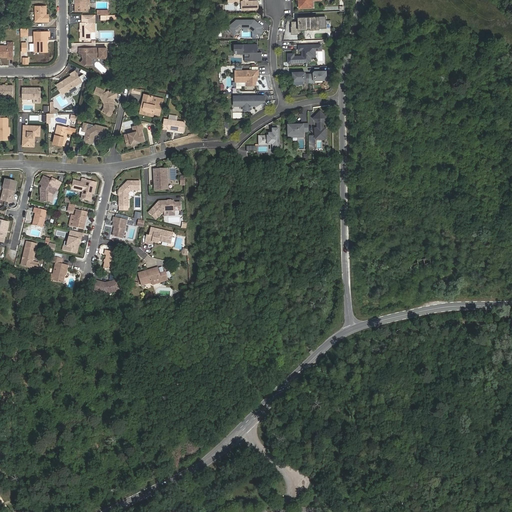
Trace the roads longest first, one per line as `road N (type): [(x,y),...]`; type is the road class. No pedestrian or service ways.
road 1 (tertiary): [(349,330),(326,343),(218,452),(107,511)]
road 2 (tertiary): [(349,330),(340,99)]
road 3 (residential): [(511,303),(423,309),(349,330)]
road 4 (residential): [(0,71),(48,72),(64,63),(62,0)]
